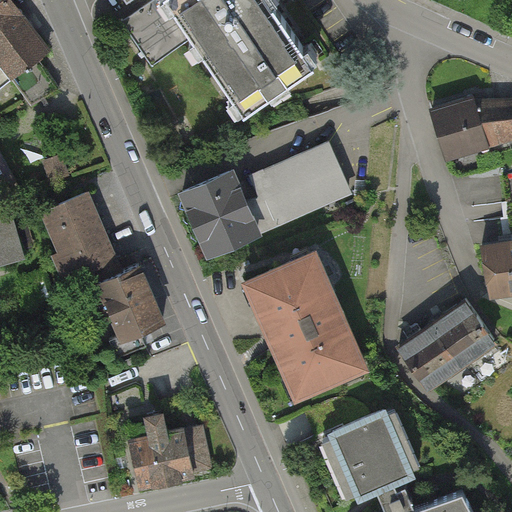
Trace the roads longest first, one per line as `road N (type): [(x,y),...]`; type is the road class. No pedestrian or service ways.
road 1 (unclassified): [(60,0),(268,481)]
road 2 (residential): [(511,471),(389,351),(413,95)]
road 3 (residential): [(413,95),(473,285)]
road 4 (residential): [(120,511),(268,481)]
